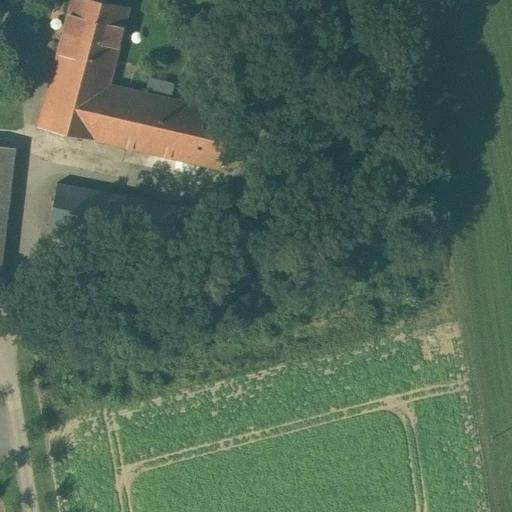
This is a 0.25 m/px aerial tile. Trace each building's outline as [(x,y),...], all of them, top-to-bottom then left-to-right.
[(127,7),(97,0),(71,0),(52,71),(106,84),(127,7)] [(350,6),(343,0),(300,0),(329,28),(350,6)] [(257,11),(223,3),(219,20),(253,28),(257,11)] [(106,84),(52,71),(38,126),(219,168),(231,113),(106,84)] [(321,99),(296,94),(279,176),(303,182),(321,99)] [(0,250),(12,148),(0,146),(0,250)] [(203,212),(56,182),(48,226),(195,256),(203,212)] [(142,290),(50,289),(49,309),(142,310),(142,290)]
